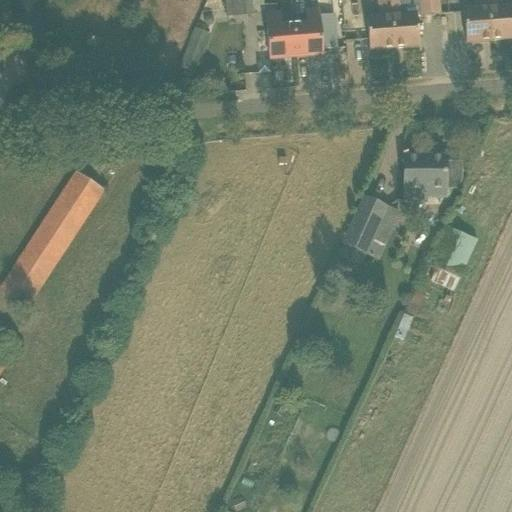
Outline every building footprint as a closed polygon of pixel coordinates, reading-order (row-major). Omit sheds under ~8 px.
[(41,46),(41,26),(42,26),(40,0),(11,0),(12,27),(15,27),(16,47),(41,46)] [(177,0),(168,22),(192,32),(204,0),(177,0)] [(224,0),(226,17),(233,16),(251,15),(249,0),(224,0)] [(367,19),(369,51),(394,49),(390,0),(377,0),(379,12),(381,12),(381,18),(367,19)] [(390,0),(394,49),(419,47),(417,15),(402,17),(402,10),(404,10),(403,0),(390,0)] [(466,43),(491,41),(487,0),(474,0),(475,5),(478,4),(478,10),(463,12),(466,43)] [(500,0),(487,0),(491,41),(511,39),(511,7),(499,9),(498,3),(500,3),(500,0)] [(296,57),(323,55),(319,10),(305,11),(306,24),(294,25),(296,57)] [(269,59),(296,57),(294,25),(281,26),(280,13),(266,14),(269,59)] [(446,163),(446,157),(404,157),(404,203),(426,203),(426,190),(446,190),(446,189),(457,189),(461,180),(461,163),(446,163)] [(1,290),(28,307),(104,191),(77,173),(1,290)] [(366,254),(386,208),(365,198),(344,244),(366,254)] [(476,243),(445,229),(428,268),(458,282),(476,243)] [(0,372),(18,348),(0,334),(0,372)]
